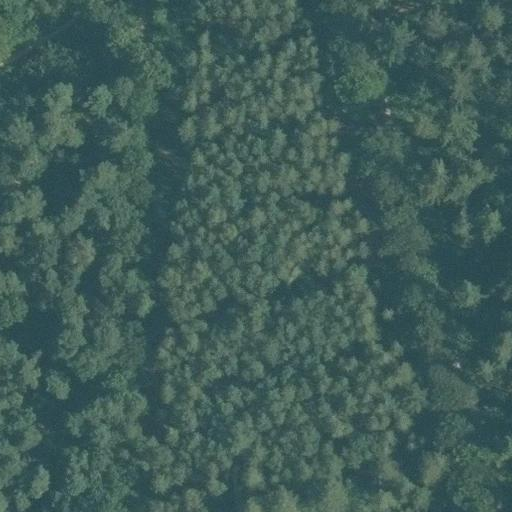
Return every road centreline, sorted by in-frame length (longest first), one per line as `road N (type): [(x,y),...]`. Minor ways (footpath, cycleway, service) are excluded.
road 1 (track): [(500,511),(372,35)]
road 2 (track): [(113,0),(0,66)]
